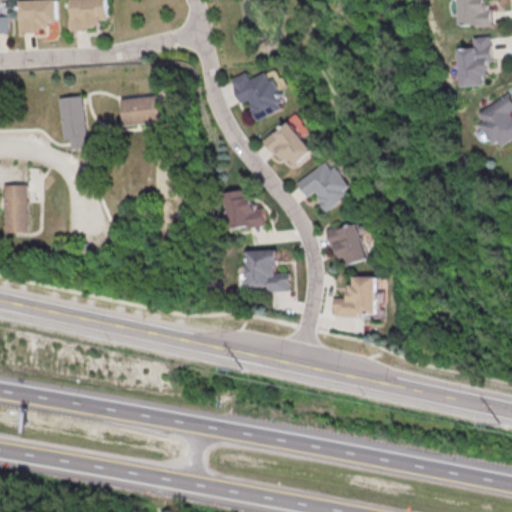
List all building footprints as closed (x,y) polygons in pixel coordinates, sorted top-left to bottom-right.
[(60,21),(59,0),(19,0),(20,32),(50,32),(50,21),(60,21)] [(71,0),(72,29),(100,29),(100,20),(110,20),(109,0),(71,0)] [(493,25),(493,0),(460,0),(460,25),(493,25)] [(0,32),(9,32),(9,4),(0,4),(0,32)] [(474,36),(475,46),(460,47),(462,86),(486,84),(485,74),(494,73),(491,35),(474,36)] [(240,103),(251,99),(257,119),(288,108),(275,70),(251,78),(249,71),(231,77),(240,103)] [(511,139),(511,93),(511,92),(480,111),(487,123),(477,129),(484,141),(493,136),(500,147),(511,139)] [(165,121),(161,93),(122,98),(126,126),(165,121)] [(67,148),(92,146),(86,94),(62,97),(67,148)] [(264,140),(283,164),(292,156),(299,164),(316,150),(289,119),(264,140)] [(299,181),(310,199),(319,193),(329,210),(357,192),(334,158),(299,181)] [(7,231),(31,231),(31,184),(7,184),(7,231)] [(263,206),(254,207),(250,187),(223,192),(230,231),(266,225),(263,206)] [(369,260),(363,221),(330,227),(335,257),(345,255),(347,264),(369,260)] [(291,290),(291,271),(280,271),(280,250),(246,249),(246,272),(238,272),(238,282),(248,282),(248,290),(291,290)] [(379,276),(356,275),(356,284),(350,284),(350,297),(336,297),(335,316),(378,317),(379,276)]
